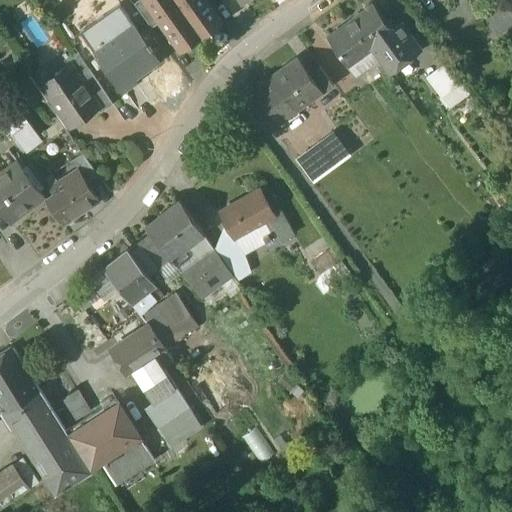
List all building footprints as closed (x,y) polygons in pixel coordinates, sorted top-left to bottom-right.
[(160,22),(144,0),(137,0),(133,3),(151,28),(160,22)] [(198,34),(174,0),(144,0),(160,22),(179,48),(198,34)] [(174,0),(198,34),(218,20),(204,0),(174,0)] [(495,2),(480,12),(489,24),(503,13),(495,2)] [(372,4),(351,20),(371,47),(393,32),(392,30),(372,4)] [(351,20),(327,37),(347,64),(364,52),(371,47),(351,20)] [(118,41),(96,57),(120,91),(135,80),(132,76),(158,58),(132,22),(114,35),(118,41)] [(393,32),(371,47),(389,72),(420,50),(401,24),(392,30),(393,32)] [(364,52),(347,64),(354,75),(371,62),(364,52)] [(298,58),(272,77),(295,109),(320,91),(321,90),(309,74),(298,58)] [(426,77),(452,109),(472,93),(446,61),(426,77)] [(77,78),(69,66),(54,76),(57,79),(54,81),(56,83),(44,90),(70,127),(96,108),(97,108),(77,78)] [(334,85),(320,66),(309,74),(321,90),(320,91),(323,94),(334,85)] [(113,105),(89,70),(77,78),(97,108),(96,108),(100,113),(113,105)] [(295,109),(272,77),(253,91),(276,123),(295,109)] [(29,124),(14,134),(26,152),(42,142),(29,124)] [(319,145),(298,161),(315,183),(335,168),(319,145)] [(82,154),(70,162),(77,171),(78,171),(87,184),(98,177),(82,154)] [(0,213),(6,221),(26,207),(28,209),(43,198),(16,162),(0,174),(0,213)] [(77,171),(50,189),(54,196),(46,202),(61,225),(98,201),(87,184),(78,171),(77,171)] [(259,191),(220,213),(227,225),(235,238),(264,221),(273,216),(259,191)] [(179,204),(146,228),(152,235),(169,259),(176,268),(189,258),(188,256),(191,253),(197,261),(193,263),(194,265),(183,273),(202,300),(233,277),(179,204)] [(273,216),(264,221),(274,239),(278,245),(293,236),(280,212),(273,216)] [(264,221),(235,238),(244,256),(274,239),(264,221)] [(235,238),(227,225),(218,248),(240,278),(250,272),(247,261),(244,256),(235,238)] [(169,259),(152,235),(139,245),(156,269),(169,259)] [(155,286),(127,251),(104,269),(132,304),(148,291),(155,286)] [(340,261),(320,276),(331,291),(351,275),(340,261)] [(148,291),(132,304),(139,314),(156,301),(148,291)] [(176,295),(145,319),(150,326),(164,347),(198,327),(176,295)] [(150,326),(118,348),(141,383),(163,368),(173,361),(164,347),(150,326)] [(12,347),(0,355),(0,405),(5,413),(40,390),(12,347)] [(202,427),(163,368),(141,383),(155,404),(146,410),(169,448),(202,427)] [(82,387),(59,400),(71,421),(94,408),(82,387)] [(66,431),(40,390),(5,413),(57,494),(92,471),(66,431)] [(141,438),(116,398),(66,431),(92,471),(102,464),(141,438)] [(141,438),(102,464),(116,484),(154,458),(141,438)] [(0,475),(0,511),(29,492),(17,474),(16,475),(11,468),(0,475)]
